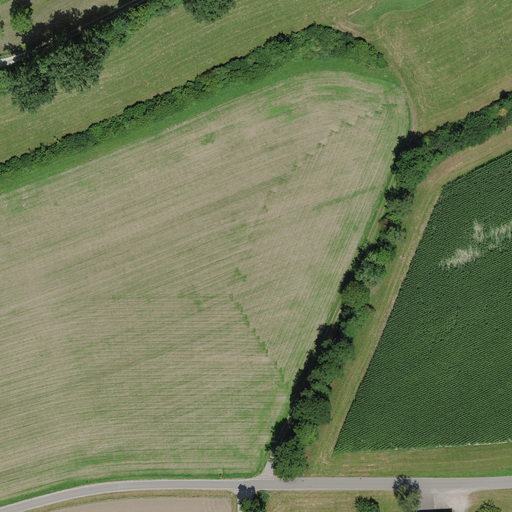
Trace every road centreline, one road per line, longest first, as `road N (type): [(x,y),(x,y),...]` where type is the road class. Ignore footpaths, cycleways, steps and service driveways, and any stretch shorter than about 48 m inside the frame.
road 1 (unclassified): [(511,479),(139,482),(2,511)]
road 2 (track): [(259,482),(408,155),(416,121),(395,69)]
road 3 (track): [(0,62),(136,0)]
